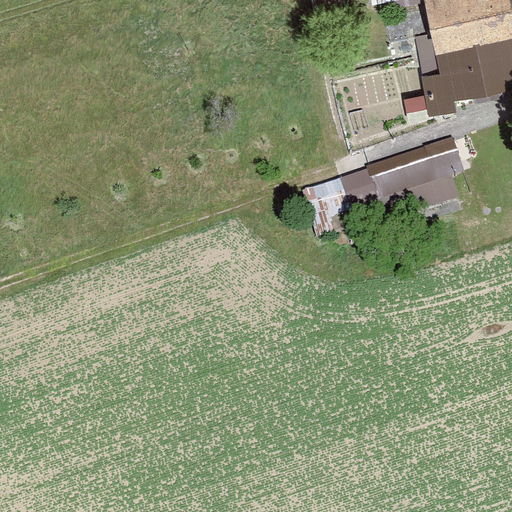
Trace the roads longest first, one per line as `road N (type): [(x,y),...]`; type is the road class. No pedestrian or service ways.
road 1 (track): [(333,164),(0,280)]
road 2 (unclassified): [(511,105),(333,164)]
